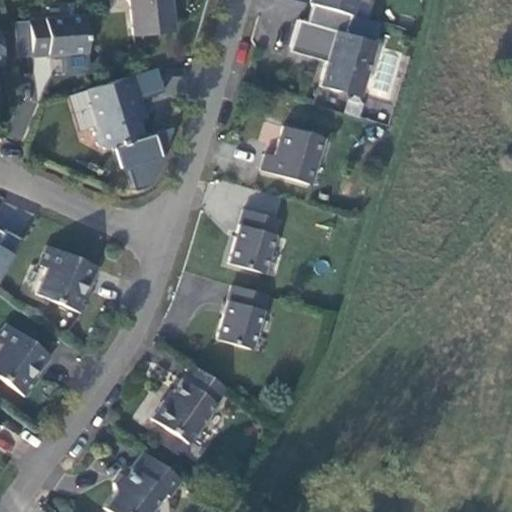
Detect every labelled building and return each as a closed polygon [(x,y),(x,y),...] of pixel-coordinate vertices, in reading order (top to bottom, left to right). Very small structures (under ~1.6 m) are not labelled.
[(126,0),(129,3),(132,36),(172,31),(168,0),(126,0)] [(348,14),(352,16),(356,0),(307,0),(307,2),(310,3),(348,14)] [(358,93),(373,42),(370,41),(343,33),(348,14),(310,3),(304,22),(296,19),(288,47),(316,55),(318,48),(327,51),(316,86),(336,91),(337,86),(358,93)] [(343,33),(370,41),(376,23),(352,16),(348,14),(343,33)] [(30,57),(86,52),(83,17),(27,21),(30,57)] [(30,57),(27,21),(12,22),(15,58),(30,57)] [(127,76),(85,89),(96,126),(93,132),(96,145),(103,148),(141,136),(136,121),(140,120),(127,76)] [(258,170),(307,184),(320,138),(281,126),(272,157),(263,154),(258,170)] [(253,192),(249,208),(275,214),(279,198),(253,192)] [(242,210),(226,263),(260,273),(276,220),(242,210)] [(0,280),(17,241),(0,233),(0,280)] [(34,294),(79,314),(88,293),(80,290),(84,282),(88,284),(95,267),(45,245),(37,265),(45,268),(34,294)] [(248,349),(264,295),(230,285),(214,339),(248,349)] [(0,379),(23,397),(36,379),(30,373),(34,367),(38,370),(49,355),(6,323),(0,330),(0,379)] [(186,444),(224,388),(190,365),(165,402),(162,400),(150,419),(186,444)] [(149,511),(163,493),(168,496),(180,480),(141,452),(129,468),(131,470),(122,481),(113,483),(114,493),(105,504),(102,508),(108,511),(149,511)]
